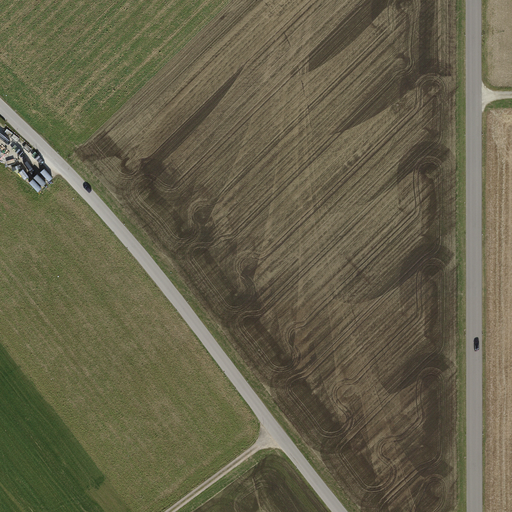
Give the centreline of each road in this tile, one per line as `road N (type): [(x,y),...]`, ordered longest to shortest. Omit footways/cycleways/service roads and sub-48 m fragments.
road 1 (residential): [(0,106),(133,241),(341,511)]
road 2 (unclassified): [(474,511),(476,0)]
road 3 (track): [(276,428),(163,511)]
